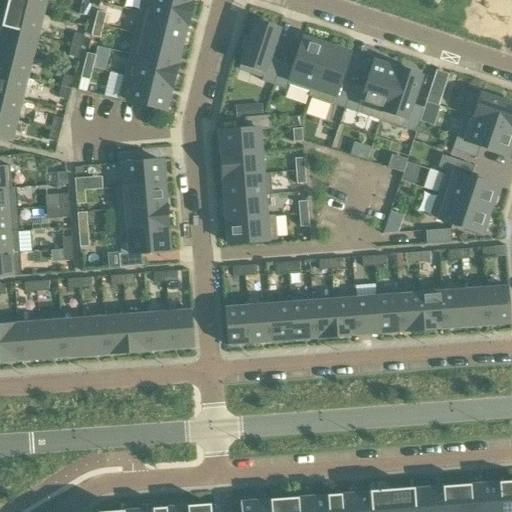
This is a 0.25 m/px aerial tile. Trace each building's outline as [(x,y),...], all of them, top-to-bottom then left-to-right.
[(43,15),(46,0),(8,0),(6,6),(43,15)] [(177,0),(142,0),(139,13),(186,24),(186,25),(187,26),(187,25),(192,4),(192,3),(191,2),(191,3),(177,0)] [(88,17),(91,5),(81,3),(79,14),(88,17)] [(38,36),(43,15),(6,6),(1,27),(38,36)] [(97,12),(94,24),(103,26),(106,14),(97,12)] [(139,13),(134,34),(181,45),(186,25),(186,24),(139,13)] [(245,51),(239,69),(263,77),(261,81),(274,85),(282,61),(270,57),(279,29),(254,21),(249,37),(246,36),(241,50),(245,51)] [(94,24),(91,36),(100,38),(103,26),(94,24)] [(0,49),(33,58),(38,36),(1,27),(0,32),(0,49)] [(74,33),(71,45),(81,47),(84,35),(74,33)] [(134,34),(129,55),(175,66),(176,65),(181,45),(134,34)] [(282,61),(274,85),(285,89),(287,85),(309,92),(311,93),(326,46),(321,45),(323,41),(309,37),(308,40),(302,38),(293,65),(282,61)] [(78,59),(81,47),(71,45),(68,56),(78,59)] [(309,92),(308,97),(327,103),(345,109),(353,85),(341,81),(350,54),(326,46),(311,93),(309,92)] [(0,72),(27,79),(33,58),(0,49),(0,72)] [(87,54),(84,66),(92,68),(95,56),(87,54)] [(129,55),(123,76),(170,87),(170,88),(171,89),(177,66),(176,65),(175,66),(129,55)] [(353,85),(345,109),(359,114),(380,121),(397,70),(396,69),(392,68),(394,65),(380,60),(379,64),(373,62),(364,89),(353,85)] [(84,66),(81,78),(89,80),(92,68),(84,66)] [(397,70),(380,121),(415,132),(423,108),(412,104),(421,76),(396,68),(396,69),(397,70)] [(0,94),(22,100),(27,79),(0,72),(0,94)] [(64,75),(61,87),(70,89),(73,77),(64,75)] [(123,76),(118,99),(164,110),(170,88),(170,87),(123,76)] [(67,101),(70,89),(61,87),(58,98),(67,101)] [(0,116),(17,121),(22,100),(0,94),(0,116)] [(428,94),(426,102),(438,106),(440,98),(428,94)] [(473,117),(473,118),(511,131),(511,104),(481,94),(473,117)] [(262,104),(253,105),(254,116),(263,115),(262,104)] [(464,114),(452,150),(476,158),(480,147),(507,156),(509,150),(511,151),(511,131),(473,118),(473,117),(464,114)] [(0,140),(11,143),(17,121),(0,116),(0,140)] [(245,130),(220,132),(221,155),(222,156),(260,153),(258,130),(271,130),(270,116),(244,118),(245,130)] [(53,117),(50,128),(60,131),(63,119),(53,117)] [(57,143),(60,131),(50,128),(47,140),(57,143)] [(301,129),(292,130),(293,142),(302,142),(301,129)] [(137,151),(117,152),(118,164),(138,163),(137,151)] [(221,155),(220,155),(222,178),(223,178),(223,177),(262,174),(260,153),(222,156),(221,155)] [(445,170),(438,194),(489,211),(490,206),(493,207),(498,193),(495,192),(496,187),(470,178),(473,166),(442,156),(438,168),(445,170)] [(303,158),(295,159),(296,172),(304,171),(303,158)] [(118,164),(120,187),(120,188),(163,185),(161,161),(138,163),(118,164)] [(0,166),(0,188),(6,188),(6,190),(11,190),(9,166),(0,166)] [(304,171),(296,172),(296,184),(305,184),(304,171)] [(68,184),(67,172),(57,173),(58,185),(68,184)] [(262,174),(223,177),(223,178),(225,199),(263,196),(271,195),(270,174),(262,174)] [(83,179),(74,179),(75,191),(84,191),(83,179)] [(120,187),(115,187),(117,210),(165,206),(165,205),(163,185),(120,188),(120,187)] [(84,191),(75,191),(76,204),(85,204),(84,191)] [(59,207),(69,206),(68,194),(58,195),(59,207)] [(438,194),(430,217),(481,234),(489,211),(438,194)] [(263,196),(225,199),(227,220),(265,217),(265,216),(263,196)] [(307,201),(298,202),(299,215),(308,214),(307,201)] [(165,206),(117,210),(118,231),(167,228),(167,229),(168,228),(166,205),(165,205),(165,206)] [(70,218),(69,206),(59,207),(60,219),(70,218)] [(0,232),(10,232),(8,210),(0,210),(0,232)] [(308,214),(299,215),(300,227),(309,227),(308,214)] [(265,217),(227,220),(228,244),(277,240),(275,216),(265,216),(265,217)] [(86,222),(78,222),(79,234),(87,234),(86,222)] [(120,254),(118,254),(119,268),(143,266),(142,253),(168,251),(167,229),(167,228),(118,231),(120,254)] [(451,229),(425,231),(426,244),(452,242),(451,229)] [(0,253),(11,253),(10,232),(0,232),(0,253)] [(87,234),(79,234),(80,247),(88,247),(87,234)] [(62,238),(63,250),(72,249),(72,237),(62,238)] [(493,257),(505,256),(504,246),(492,247),(493,257)] [(73,261),(72,249),(63,250),(63,262),(73,261)] [(471,249),(459,250),(460,260),(472,259),(471,249)] [(460,260),(459,250),(447,251),(448,260),(460,260)] [(428,252),(416,253),(417,263),(429,262),(428,252)] [(0,277),(13,276),(11,253),(0,253),(0,277)] [(417,263),(416,253),(404,254),(405,264),(417,263)] [(385,255),(373,256),(374,266),(386,265),(385,255)] [(374,266),(373,256),(361,257),(362,267),(374,266)] [(342,259),(330,260),(331,270),(343,269),(342,259)] [(331,270),(330,260),(318,260),(319,270),(331,270)] [(299,262),(287,263),(288,273),(300,272),(299,262)] [(288,273),(287,263),(275,264),(276,274),(288,273)] [(256,265),(244,266),(245,276),(257,275),(256,265)] [(245,276),(244,266),(232,267),(233,277),(245,276)] [(177,271),(165,272),(166,282),(178,281),(177,271)] [(166,282),(165,272),(153,273),(154,283),(166,282)] [(123,285),(122,275),(110,276),(111,286),(123,285)] [(134,275),(122,275),(123,285),(135,284),(134,275)] [(91,278),(79,279),(80,289),(92,288),(91,278)] [(80,289),(79,279),(67,280),(68,289),(80,289)] [(48,281),(36,282),(37,292),(48,291),(48,281)] [(37,292),(36,282),(24,283),(25,293),(37,292)] [(508,286),(484,288),(487,326),(510,324),(508,286)] [(444,329),(441,291),(443,291),(442,287),(419,288),(419,293),(420,293),(423,331),(444,329)] [(487,326),(484,288),(463,290),(466,327),(487,326)] [(401,332),(398,295),(400,295),(399,290),(375,292),(376,296),(377,296),(380,334),(401,332)] [(466,327),(463,290),(443,291),(441,291),(444,329),(466,327)] [(358,336),(355,298),(356,298),(356,293),(332,295),(332,300),(334,300),(337,337),(358,336)] [(420,293),(419,293),(400,295),(398,295),(401,332),(423,331),(420,293)] [(315,339),(312,301),(313,301),(312,296),(289,298),(289,303),(291,303),(293,341),(315,339)] [(377,296),(376,296),(356,298),(355,298),(358,336),(380,334),(377,296)] [(334,300),(332,300),(313,301),(312,301),(315,339),(337,337),(334,300)] [(291,303),(289,303),(269,305),(272,342),(293,341),(291,303)] [(272,342),(269,305),(248,306),(250,344),(272,342)] [(250,344),(248,306),(224,308),(227,346),(250,344)] [(191,311),(168,312),(171,350),(194,348),(191,311)] [(171,350),(168,312),(146,314),(149,351),(171,350)] [(149,351),(146,314),(125,315),(128,353),(149,351)] [(128,353),(125,315),(103,317),(106,355),(128,353)] [(106,355),(103,317),(82,319),(85,356),(106,355)] [(85,356),(82,319),(60,320),(63,358),(85,356)] [(63,358),(60,320),(39,322),(42,360),(63,358)] [(42,360),(39,322),(17,324),(20,361),(42,360)] [(0,362),(20,361),(17,324),(0,324),(0,362)] [(511,511),(511,481),(499,483),(501,511),(511,511)] [(501,511),(499,483),(478,484),(479,511),(501,511)] [(479,511),(478,484),(456,486),(457,511),(479,511)] [(457,511),(456,486),(434,488),(436,511),(457,511)] [(414,511),(413,489),(414,489),(414,488),(391,490),(392,511),(414,511)] [(436,511),(434,488),(414,489),(413,489),(414,511),(436,511)] [(392,511),(391,490),(369,492),(369,493),(370,492),(371,511),(392,511)] [(371,511),(370,492),(369,493),(348,494),(349,511),(371,511)] [(349,511),(348,494),(327,496),(327,511),(349,511)] [(327,511),(327,496),(305,497),(306,511),(327,511)] [(306,511),(305,497),(284,499),(284,511),(306,511)] [(284,511),(284,499),(262,501),(262,511),(284,511)] [(262,511),(262,501),(240,502),(240,511),(262,511)]
